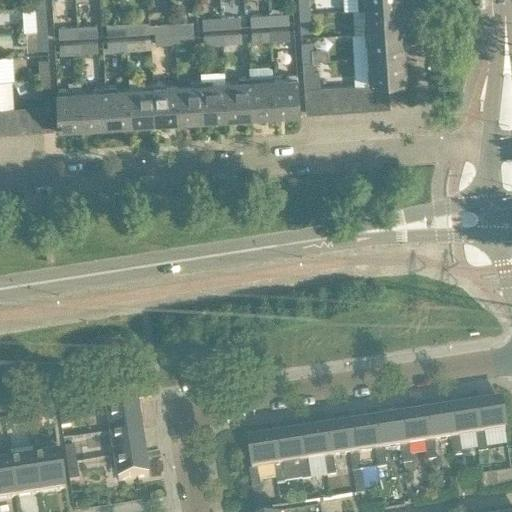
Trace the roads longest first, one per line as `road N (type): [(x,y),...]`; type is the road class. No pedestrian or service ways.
road 1 (residential): [(0,173),(493,147)]
road 2 (residential): [(193,511),(183,443),(196,407),(511,356)]
road 3 (secondary): [(0,290),(379,232)]
